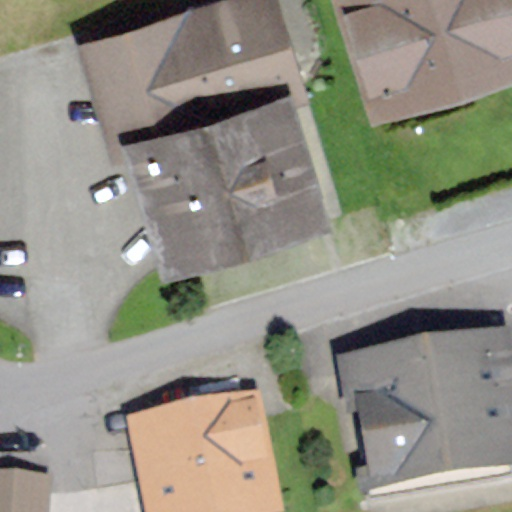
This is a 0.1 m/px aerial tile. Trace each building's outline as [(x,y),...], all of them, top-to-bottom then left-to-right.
[(225,125),(220,110),(272,95),(265,74),(282,69),(260,0),(256,0),(158,29),(172,78),(185,74),(202,132),(225,125)] [(511,0),(356,0),(384,88),(511,48),(511,0)] [(304,206),(272,95),(220,110),(225,125),(202,132),(146,148),(175,244),(304,206)] [(511,413),(511,359),(363,385),(380,487),(510,466),(502,415),(511,413)] [(147,439),(161,511),(201,511),(264,499),(248,419),(219,425),(217,411),(168,420),(171,434),(147,439)] [(0,486),(0,511),(43,511),(45,489),(0,486)]
